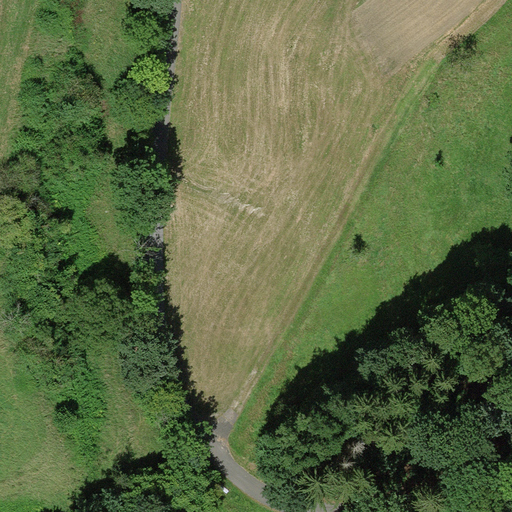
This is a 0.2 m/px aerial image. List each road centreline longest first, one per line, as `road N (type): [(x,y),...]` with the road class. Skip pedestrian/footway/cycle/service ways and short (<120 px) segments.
road 1 (unclassified): [(170,0),(149,274),(153,339),(180,416),(226,474),(267,503),(313,511)]
road 2 (track): [(209,452),(383,123),(420,66),(493,0)]
road 3 (unclassified): [(344,511),(511,477)]
